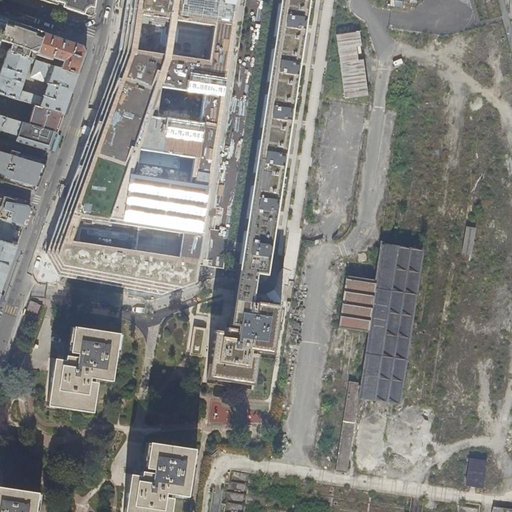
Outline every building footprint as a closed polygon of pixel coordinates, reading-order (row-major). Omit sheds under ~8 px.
[(39,0),(65,9),(87,16),(94,12),(95,0),(39,0)] [(126,0),(127,1),(113,94),(109,115),(103,155),(98,190),(172,206),(166,259),(223,267),(224,260),(240,262),(239,270),(255,272),(266,274),(270,253),(298,257),(337,0),(126,0)] [(37,56),(44,33),(22,25),(8,20),(0,43),(0,42),(0,49),(1,50),(7,52),(35,61),(37,56)] [(360,31),(335,33),(342,98),(366,96),(360,31)] [(44,33),(37,56),(52,60),(53,58),(59,61),(58,63),(63,64),(61,69),(78,74),(82,64),(86,53),(83,46),(64,39),(44,33)] [(78,74),(61,69),(35,61),(7,52),(0,73),(0,94),(7,97),(34,105),(64,114),(70,98),(78,74)] [(34,105),(27,125),(57,133),(59,127),(64,114),(34,105)] [(21,123),(5,118),(1,131),(8,133),(17,135),(21,123)] [(32,147),(50,152),(53,145),(57,133),(27,125),(21,123),(17,135),(15,141),(32,147)] [(0,181),(37,193),(41,179),(47,161),(19,153),(11,150),(10,155),(0,151),(0,181)] [(172,206),(98,190),(89,248),(166,259),(172,206)] [(4,200),(0,198),(0,219),(24,227),(27,218),(30,210),(26,204),(20,202),(5,197),(4,200)] [(20,238),(24,227),(0,219),(0,241),(17,246),(20,238)] [(463,250),(469,250),(469,246),(472,246),(473,227),(464,227),(463,250)] [(0,241),(0,293),(8,272),(17,246),(0,241)] [(335,471),(346,473),(359,398),(399,404),(422,251),(382,244),(376,280),(346,276),(338,328),(368,332),(360,383),(349,381),(335,471)] [(253,287),(255,272),(239,270),(238,287),(230,323),(238,324),(238,328),(227,327),(226,332),(215,330),(208,375),(253,381),(257,353),(249,352),(250,348),(272,351),(279,304),(251,301),(253,287)] [(48,402),(93,408),(96,381),(89,380),(89,376),(111,379),(118,332),(73,326),(70,350),(78,351),(77,355),(66,354),(65,359),(54,358),(48,402)] [(122,511),(169,511),(171,496),(164,495),(164,491),(186,494),(193,448),(148,441),(144,467),(152,468),(151,472),(141,470),(141,475),(129,473),(122,511)] [(467,484),(483,487),(486,461),(471,459),(467,484)] [(0,511),(34,511),(38,493),(1,488),(0,487),(0,511)]
